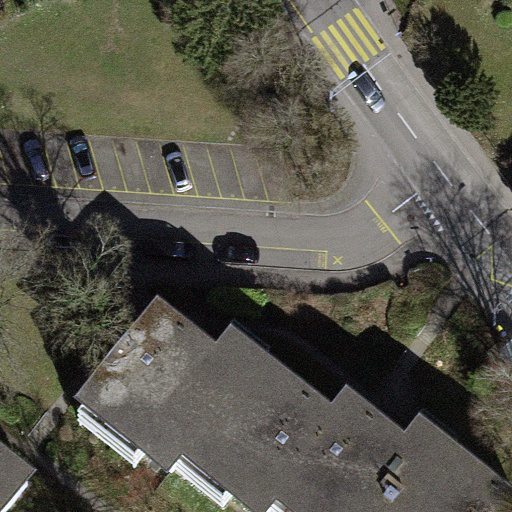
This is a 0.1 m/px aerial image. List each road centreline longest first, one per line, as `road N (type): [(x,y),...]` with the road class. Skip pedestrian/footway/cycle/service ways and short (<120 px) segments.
road 1 (residential): [(442,178),(347,234),(275,240),(0,222)]
road 2 (tertiary): [(442,178),(316,0)]
